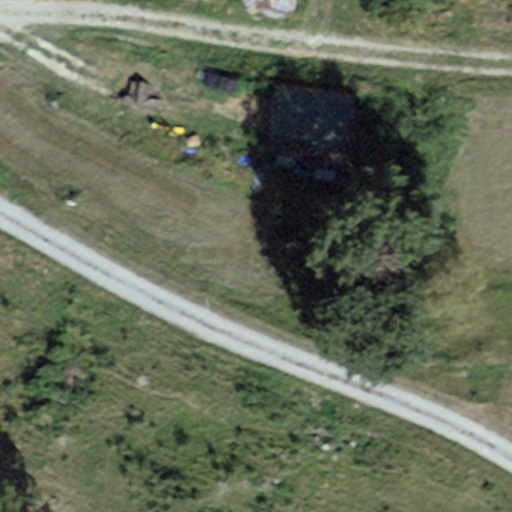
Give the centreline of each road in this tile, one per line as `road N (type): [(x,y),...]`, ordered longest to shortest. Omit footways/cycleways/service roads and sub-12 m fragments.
road 1 (unclassified): [(511,460),(435,414),(245,342),(0,210)]
road 2 (track): [(0,9),(394,55),(511,59)]
